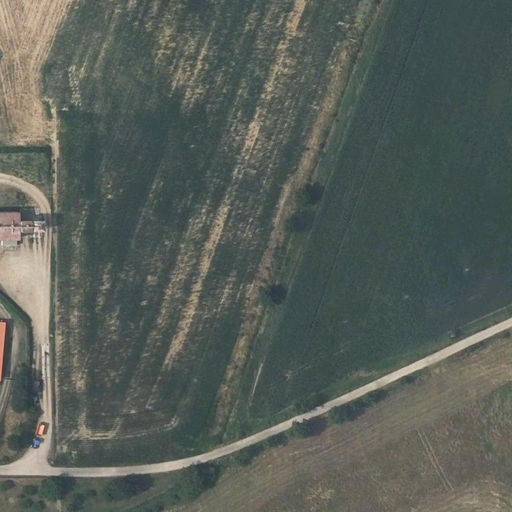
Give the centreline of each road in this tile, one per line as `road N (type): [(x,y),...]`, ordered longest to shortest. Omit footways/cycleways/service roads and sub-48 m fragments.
road 1 (unclassified): [(0,471),(103,471),(212,455),(511,322)]
road 2 (track): [(38,470),(46,413),(45,211),(35,191),(0,177)]
